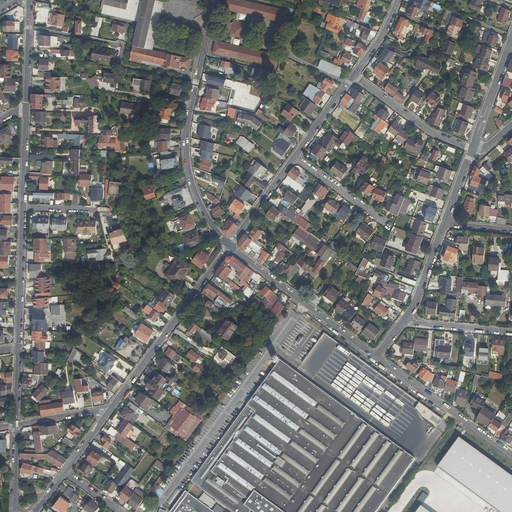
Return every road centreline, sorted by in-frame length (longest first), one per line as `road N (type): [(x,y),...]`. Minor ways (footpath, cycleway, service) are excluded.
road 1 (residential): [(229,245),(202,207),(184,149),(213,0)]
road 2 (residential): [(106,415),(229,245)]
road 3 (residential): [(376,357),(229,245)]
road 4 (residential): [(511,457),(376,357)]
road 5 (residential): [(473,149),(427,131),(353,76)]
road 6 (residential): [(23,206),(19,347)]
